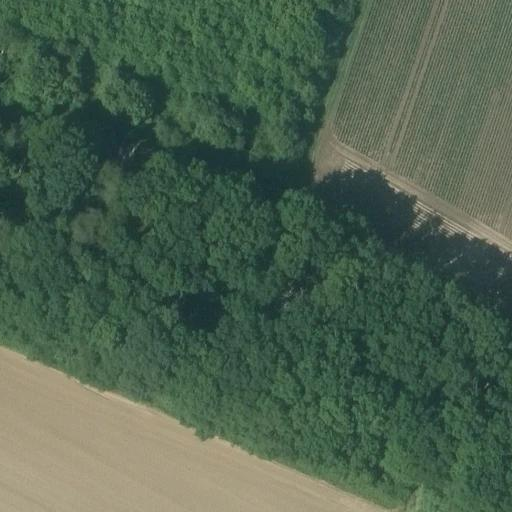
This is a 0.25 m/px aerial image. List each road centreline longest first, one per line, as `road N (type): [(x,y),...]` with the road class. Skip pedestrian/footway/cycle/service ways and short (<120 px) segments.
road 1 (track): [(290,215),(511,348)]
road 2 (track): [(361,0),(290,215)]
